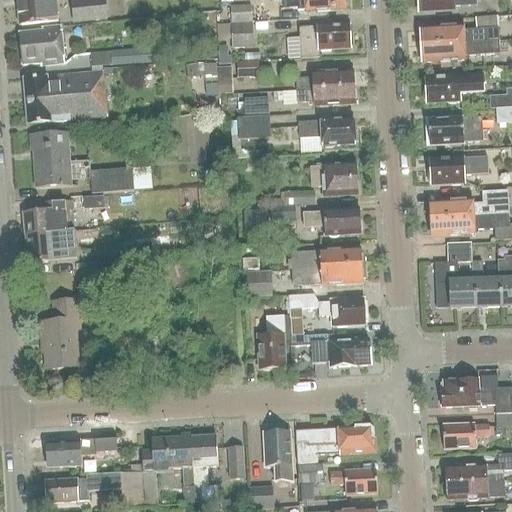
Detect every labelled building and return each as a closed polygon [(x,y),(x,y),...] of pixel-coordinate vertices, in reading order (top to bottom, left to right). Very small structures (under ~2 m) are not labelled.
[(91,0),(71,2),(73,25),(108,21),(105,0),(91,0)] [(347,10),(346,0),(282,0),(284,12),(297,11),(297,13),(304,13),(304,12),(316,12),(316,14),(327,13),(327,11),(347,10)] [(418,0),(419,13),(454,11),(454,9),(476,7),(475,0),(418,0)] [(57,24),(55,1),(16,5),(19,27),(47,24),(48,25),(57,24)] [(230,8),(231,25),(252,24),(251,7),(230,8)] [(419,34),(420,47),(498,42),(496,18),(475,19),(476,32),(462,33),(462,29),(438,30),(436,33),(419,34)] [(252,24),(231,25),(232,50),(253,49),(252,24)] [(299,30),(300,60),(320,59),(319,52),(349,50),(348,27),(299,30)] [(43,33),(19,36),(22,67),(41,65),(41,68),(63,66),(62,59),(63,59),(60,35),(59,29),(43,31),(43,33)] [(498,42),(420,47),(421,62),(437,61),(439,63),(464,62),(464,58),(499,56),(498,42)] [(228,47),(218,47),(219,66),(231,65),(230,57),(228,57),(228,47)] [(110,53),(111,67),(155,65),(154,51),(110,53)] [(237,65),(238,80),(260,79),(259,63),(237,65)] [(216,64),(186,66),(187,79),(216,77),(216,70),(216,64)] [(221,69),(216,70),(216,77),(218,96),(220,96),(223,96),(225,96),(227,96),(229,95),(233,95),(231,69),(223,69),(221,69)] [(311,76),(312,80),(295,80),(296,92),(355,88),(354,73),(327,75),(324,72),(318,72),(316,75),(311,76)] [(101,73),(23,81),(27,126),(107,118),(106,116),(107,116),(103,75),(101,76),(101,73)] [(459,103),(459,96),(484,95),(483,77),(425,80),(426,91),(424,91),(424,102),(427,102),(427,105),(443,104),(448,106),(456,106),(456,103),(459,103)] [(356,106),(355,88),(296,92),(296,105),(313,104),(313,108),(356,106)] [(506,97),(489,98),(490,111),(495,111),(511,109),(511,90),(506,91),(506,97)] [(244,101),(245,118),(269,116),(268,100),(244,101)] [(511,109),(495,111),(496,126),(511,125),(511,109)] [(237,120),(238,142),(270,141),(269,118),(237,120)] [(426,147),(462,145),(483,144),(482,119),(424,123),(426,147)] [(319,124),(298,125),(299,141),(319,140),(320,148),(357,146),(356,123),(319,124)] [(35,190),(71,188),(70,183),(69,164),(68,135),(29,137),(30,153),(33,153),(35,190)] [(464,185),(463,178),(488,176),(487,159),(430,163),(430,174),(428,174),(429,185),(431,184),(431,187),(449,186),(452,188),(461,188),(460,185),(464,185)] [(357,166),(309,169),(311,191),(322,190),(323,198),(361,196),(360,183),(355,183),(355,177),(358,177),(357,166)] [(151,169),(89,174),(90,182),(91,196),(153,191),(151,169)] [(507,191),(491,192),(482,193),(483,205),(472,206),(472,203),(448,204),(446,206),(430,207),(431,220),(508,216),(507,191)] [(280,207),(314,207),(314,193),(280,194),(280,207)] [(83,199),(84,212),(105,210),(104,198),(83,199)] [(26,238),(72,234),(74,234),(71,203),(46,205),(47,213),(24,215),(26,238)] [(295,207),(270,209),(271,224),(296,222),(295,207)] [(267,212),(243,213),(244,230),(268,229),(267,212)] [(302,216),(303,231),(324,229),(324,238),(361,236),(359,212),(322,214),(302,216)] [(511,226),(509,226),(508,216),(431,220),(432,235),(448,234),(450,237),(474,235),(474,232),(494,231),(495,243),(511,241),(511,226)] [(75,262),(72,234),(26,238),(28,266),(75,262)] [(224,237),(215,238),(216,248),(224,247),(224,237)] [(151,244),(138,246),(140,260),(153,259),(151,244)] [(472,262),(472,258),(471,245),(446,246),(447,264),(472,262)] [(138,246),(125,248),(127,264),(140,263),(140,260),(138,246)] [(127,265),(127,264),(125,248),(125,247),(93,250),(95,268),(127,265)] [(293,272),(365,268),(364,252),(344,253),(342,251),(335,251),(334,254),(318,254),(292,256),(293,272)] [(498,282),(499,310),(511,309),(511,258),(504,259),(504,262),(497,262),(498,282)] [(243,261),(243,272),(258,272),(258,261),(243,261)] [(498,282),(483,283),(482,263),(472,264),(472,283),(475,283),(476,310),(499,310),(498,282)] [(89,298),(127,294),(163,290),(160,264),(86,272),(89,298)] [(475,283),(472,283),(457,284),(457,264),(446,265),(446,266),(432,266),(433,284),(449,284),(450,311),(476,310),(475,283)] [(365,268),(293,272),(293,287),(320,286),(320,287),(335,286),(337,288),(344,287),(346,285),(366,284),(365,268)] [(271,274),(246,275),(247,300),(272,299),(271,274)] [(288,298),(289,318),(289,321),(302,320),(301,311),(318,311),(319,320),(330,320),(330,328),(368,326),(367,302),(329,304),(329,305),(319,305),(319,304),(314,297),(288,298)] [(53,304),(54,324),(39,325),(41,357),(44,357),(45,372),(79,370),(76,333),(80,333),(78,302),(53,304)] [(284,371),(283,339),(290,339),(290,329),(289,321),(289,318),(266,319),(266,338),(258,338),(260,373),(284,371)] [(290,349),(311,348),(312,366),(330,366),(330,370),(370,368),(369,342),(329,344),(329,336),(303,338),(301,338),(290,339),(290,349)] [(496,416),(511,415),(511,390),(478,392),(478,382),(458,382),(458,383),(443,384),(443,393),(440,393),(441,410),(496,408),(496,416)] [(511,415),(496,416),(496,429),(511,427),(511,415)] [(489,426),(475,427),(442,428),(443,452),(476,450),(475,440),(489,440),(489,426)] [(298,467),(317,466),(317,458),(375,455),(374,430),(372,429),(338,430),(338,431),(295,434),(297,467),(298,467)] [(291,469),(290,469),(288,434),(264,435),(266,470),(275,470),(275,486),(292,485),(291,469)] [(141,442),(142,467),(142,474),(144,508),(158,508),(156,474),(168,474),(168,472),(182,471),(183,489),(182,489),(183,506),(195,505),(191,440),(191,436),(180,437),(181,440),(141,442)] [(79,444),(47,446),(47,447),(44,451),(44,455),(47,458),(48,470),(68,469),(70,471),(74,470),(76,468),(81,468),(80,459),(96,458),(96,455),(117,453),(116,438),(94,439),(94,442),(79,444)] [(206,505),(205,488),(208,488),(207,468),(218,468),(216,438),(191,440),(195,505),(206,505)] [(243,448),(228,449),(229,482),(245,481),(243,448)] [(444,471),(445,486),(504,483),(503,473),(511,472),(511,456),(497,457),(498,467),(486,468),(477,469),(474,466),(466,467),(463,470),(444,471)] [(317,466),(298,467),(299,485),(323,484),(322,466),(317,466)] [(131,468),(131,475),(142,474),(142,467),(131,468)] [(376,473),(344,474),(330,475),(330,488),(344,488),(345,498),(378,496),(376,473)] [(87,503),(87,494),(121,493),(122,509),(144,508),(142,474),(131,475),(86,477),(86,482),(46,484),(47,505),(87,503)] [(504,483),(445,486),(446,502),(465,501),(469,504),(477,503),(479,500),(505,499),(504,483)] [(273,488),(248,489),(249,511),(274,511),(273,488)] [(243,511),(242,503),(204,506),(204,511),(243,511)]
